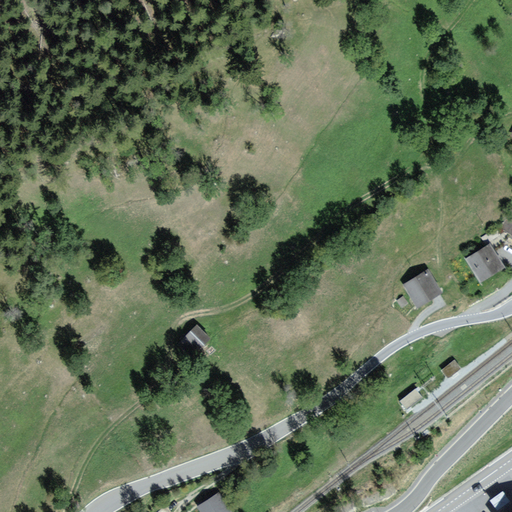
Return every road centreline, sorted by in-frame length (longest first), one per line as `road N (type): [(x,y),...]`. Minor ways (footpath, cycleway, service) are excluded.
road 1 (tertiary): [(511,306),(415,335),(277,432),(96,511)]
road 2 (track): [(67,511),(106,433),(174,373)]
road 3 (tertiary): [(399,511),(511,394)]
